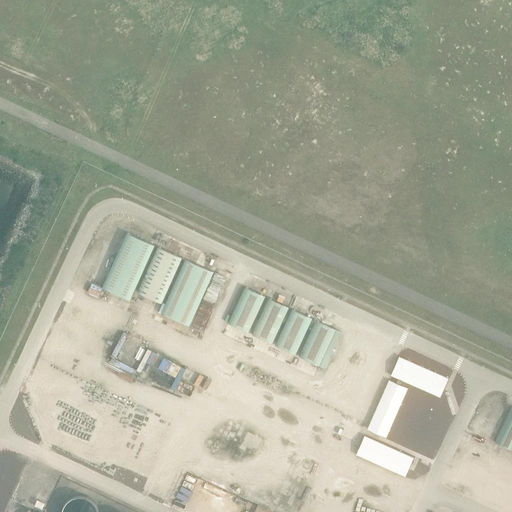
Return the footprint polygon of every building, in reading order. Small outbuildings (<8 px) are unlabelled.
[(126,233),(102,287),(130,299),(154,245),(126,233)] [(158,247),(137,292),(161,303),(181,258),(158,247)] [(185,260),(161,314),(189,326),(213,272),(185,260)] [(245,287),(228,324),(248,333),(265,296),(245,287)] [(268,298),(252,334),(272,344),(288,307),(268,298)] [(292,309),(275,346),(295,355),(312,319),(292,309)] [(316,320),(299,357),(319,366),(336,330),(316,320)] [(441,395),(449,376),(399,356),(391,375),(441,395)] [(511,451),(511,406),(494,442),(511,451)] [(365,435),(356,454),(406,475),(414,456),(365,435)] [(96,511),(97,511),(96,508),(94,505),(92,502),(89,500),(86,498),(83,497),(80,497),(76,497),(73,498),(70,499),(67,501),(65,503),(63,506),(61,510),(61,511),(96,511)]
